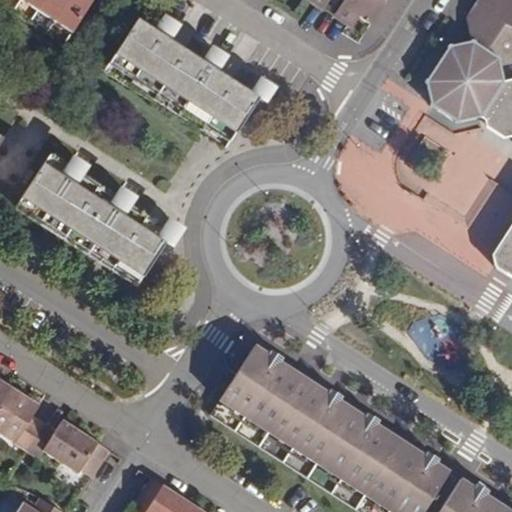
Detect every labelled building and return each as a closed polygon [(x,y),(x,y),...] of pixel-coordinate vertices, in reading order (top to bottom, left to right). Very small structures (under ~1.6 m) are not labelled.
[(93,0),(0,0),(0,1),(65,44),(93,0)] [(384,0),(344,0),(336,13),(354,25),(360,16),(370,22),(384,0)] [(511,0),(475,0),(461,23),(466,43),(445,47),(423,81),(428,106),(454,123),(477,120),(500,82),(511,79),(511,0)] [(136,21),(105,70),(225,148),(256,98),(136,21)] [(511,79),(500,82),(477,120),(511,142),(511,79)] [(170,231),(50,154),(18,204),(138,282),(170,231)] [(511,224),(510,223),(489,255),(491,266),(511,279),(511,224)] [(263,356),(250,348),(206,417),(353,511),(415,511),(441,472),(430,465),(419,483),(413,479),(413,478),(427,455),(421,451),(418,456),(371,425),(359,444),(352,440),(367,416),(361,412),(358,417),(335,402),(323,421),(317,417),(332,393),(325,389),(321,394),(275,364),(264,382),(257,378),(272,355),(266,351),(263,356)] [(0,405),(12,388),(0,380),(0,405)] [(38,405),(12,388),(0,405),(0,437),(23,453),(43,424),(30,416),(38,405)] [(54,431),(43,424),(23,453),(35,460),(41,451),(75,473),(78,469),(91,477),(108,451),(61,420),(54,431)] [(203,511),(150,477),(133,504),(144,511),(143,511),(203,511)] [(465,486),(452,478),(430,511),(504,511),(478,494),(467,511),(460,506),(474,485),(468,481),(465,486)] [(62,511),(39,496),(32,508),(21,501),(12,495),(7,496),(0,506),(0,511),(62,511)]
